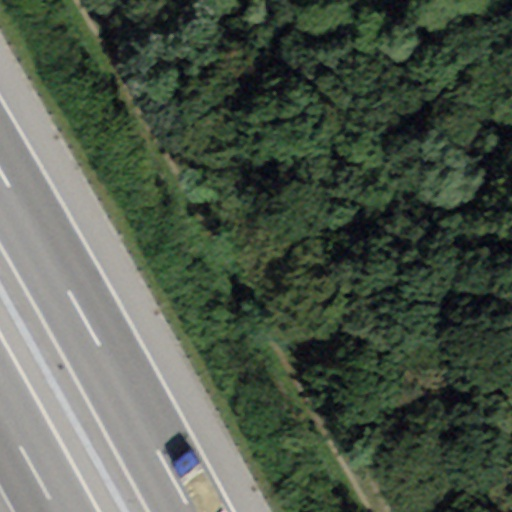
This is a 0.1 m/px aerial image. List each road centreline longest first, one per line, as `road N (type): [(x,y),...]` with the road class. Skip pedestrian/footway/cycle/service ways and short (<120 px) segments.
road 1 (track): [(401,511),(193,93),(134,0)]
road 2 (motorway): [(187,511),(0,173)]
